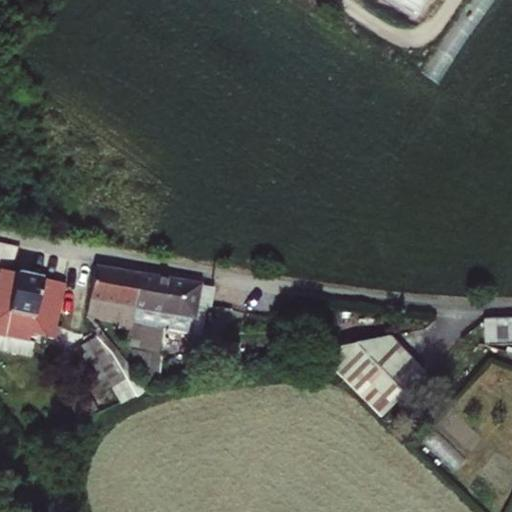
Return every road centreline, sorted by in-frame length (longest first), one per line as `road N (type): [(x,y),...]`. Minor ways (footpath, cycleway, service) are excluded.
road 1 (residential): [(0,232),(329,293),(511,307)]
road 2 (track): [(336,0),(393,36),(421,40),(457,0)]
